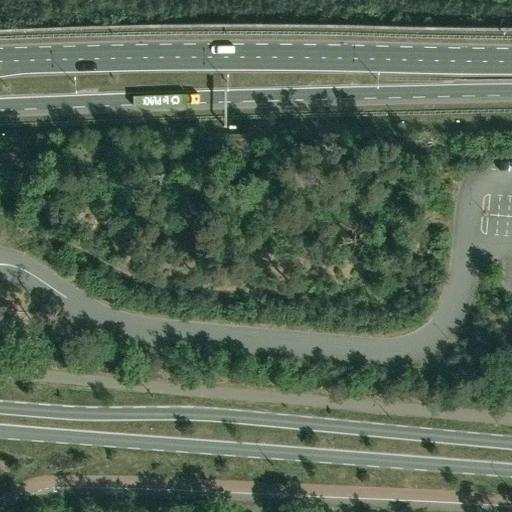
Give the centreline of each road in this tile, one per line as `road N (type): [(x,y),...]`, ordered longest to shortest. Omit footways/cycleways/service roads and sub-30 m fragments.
road 1 (tertiary): [(0,430),(511,472)]
road 2 (tertiary): [(511,444),(199,414),(0,408)]
road 3 (primary): [(0,107),(511,92)]
road 4 (primary): [(511,58),(0,62)]
